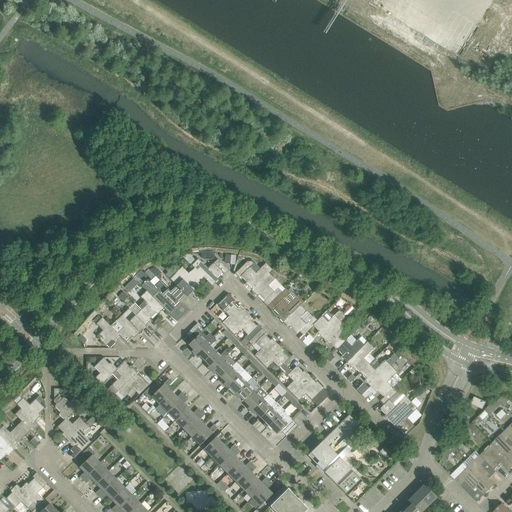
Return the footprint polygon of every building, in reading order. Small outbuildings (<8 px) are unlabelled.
[(236,255),(225,253),(224,262),(235,263),(236,255)] [(191,265),(194,268),(203,277),(207,282),(212,286),(218,280),(216,278),(222,272),(224,274),(228,270),(218,259),(207,269),(198,259),(191,265)] [(245,284),(251,290),(268,273),(269,273),(272,270),(266,263),(255,273),(250,267),(254,263),(252,261),(247,261),(235,274),(239,278),(241,276),(246,282),(245,284)] [(182,267),(176,273),(193,291),(199,284),(198,283),(203,277),(194,268),(189,273),(182,267)] [(152,273),(156,277),(160,274),(155,269),(152,273)] [(152,281),(156,277),(152,273),(148,277),(152,281)] [(187,297),(193,291),(176,273),(169,279),(176,286),(170,292),(179,301),(185,295),(187,297)] [(268,273),(251,290),(257,296),(259,295),(264,300),(263,302),(267,306),(271,303),(270,303),(281,292),(277,288),(273,292),(267,286),(274,279),(269,273),(268,273)] [(145,282),(141,286),(152,296),(163,308),(163,309),(169,314),(175,308),(174,306),(179,301),(170,292),(168,289),(162,295),(158,290),(149,282),(145,282)] [(157,315),(163,309),(163,308),(152,296),(141,286),(146,291),(140,297),(147,304),(141,309),(150,318),(155,313),(157,315)] [(277,316),(283,322),(301,305),(304,302),(298,296),(297,297),(289,289),(287,290),(285,288),(284,289),(281,292),(270,303),(271,303),(267,306),(271,310),(273,309),(278,315),(277,316)] [(128,296),(123,291),(118,296),(123,301),(128,296)] [(222,323),(228,329),(246,312),(240,306),(238,307),(232,302),(234,300),(228,294),(217,304),(229,316),(222,323)] [(307,299),(304,302),(301,305),(303,308),(310,302),(307,299)] [(301,305),(283,322),(289,329),(291,327),(297,333),(298,331),(303,335),(313,325),(317,321),(317,320),(313,316),(312,317),(305,324),(299,318),(306,311),(303,308),(301,305)] [(128,308),(122,314),(140,332),(146,326),(144,324),(150,318),(141,309),(135,315),(128,308)] [(180,320),(185,315),(178,308),(172,313),(180,320)] [(316,332),(323,339),(340,321),(345,317),(339,310),(333,317),(327,311),(317,320),(317,321),(313,325),(318,331),(316,332)] [(252,318),(246,312),(228,329),(234,336),(241,329),(247,335),(244,338),(248,342),(251,339),(262,328),(258,324),(256,326),(250,320),(252,318)] [(122,314),(110,326),(117,333),(119,335),(119,336),(126,342),(132,337),(133,338),(140,332),(122,314)] [(105,346),(106,345),(109,348),(115,343),(113,341),(119,336),(119,335),(117,333),(110,326),(102,317),(101,319),(98,316),(93,321),(102,331),(96,337),(105,346)] [(340,321),(323,339),(329,345),(331,343),(336,349),(345,340),(340,334),(347,328),(340,321)] [(191,351),(194,355),(212,337),(209,333),(206,336),(202,331),(201,332),(198,328),(199,326),(197,323),(187,334),(189,336),(189,337),(193,340),(188,345),(193,349),(191,351)] [(251,339),(248,342),(252,346),(255,343),(261,349),(258,352),(254,356),(260,362),(278,344),(272,338),(270,340),(264,334),(266,332),(262,328),(251,339)] [(361,336),(358,339),(364,345),(367,342),(361,336)] [(212,337),(194,355),(198,358),(200,356),(204,361),(215,350),(210,346),(216,340),(212,337)] [(345,340),(336,349),(342,355),(340,356),(346,363),(364,345),(358,339),(356,341),(351,346),(345,340)] [(354,367),(360,373),(369,364),(363,358),(373,348),(367,342),(364,345),(346,363),(352,369),(354,367)] [(284,351),(278,344),(260,362),(266,368),(273,361),(279,367),(283,371),(287,367),(283,363),(288,358),(282,352),(284,351)] [(207,368),(210,371),(223,359),(226,355),(228,353),(225,350),(220,355),(215,350),(204,361),(209,366),(207,368)] [(216,373),(220,377),(231,367),(227,362),(230,359),(226,355),(223,359),(210,371),(214,374),(216,373)] [(93,380),(99,386),(112,374),(115,371),(115,370),(117,369),(117,368),(111,362),(109,364),(103,358),(94,367),(100,373),(93,380)] [(369,364),(360,373),(365,379),(364,380),(370,387),(394,363),(390,358),(386,362),(385,360),(375,370),(369,364)] [(260,370),(262,368),(254,360),(251,362),(260,370)] [(109,388),(115,394),(120,389),(137,372),(131,365),(130,367),(124,361),(117,368),(117,369),(115,370),(115,371),(112,374),(117,379),(109,388)] [(223,384),(226,387),(243,370),(235,362),(231,367),(220,377),(225,382),(223,384)] [(378,391),(383,397),(393,388),(387,382),(397,372),(396,372),(399,368),(394,363),(370,387),(369,388),(361,395),(365,399),(371,393),(372,394),(375,394),(376,393),(378,391)] [(286,388),(292,394),(310,377),(304,371),(302,372),(296,366),(291,371),(287,367),(283,371),(287,375),(293,381),(286,388)] [(262,368),(260,370),(268,378),(270,376),(262,368)] [(226,387),(234,395),(251,378),(243,370),(226,387)] [(115,394),(111,398),(116,403),(117,404),(120,401),(121,400),(133,388),(139,395),(152,382),(145,376),(143,378),(138,372),(120,389),(115,394)] [(310,377),(292,394),(298,401),(305,394),(317,406),(322,401),(316,395),(323,388),(317,382),(315,383),(310,377)] [(259,386),(251,378),(234,395),(238,399),(240,397),(244,402),(259,386)] [(160,388),(154,382),(143,393),(149,399),(151,397),(159,404),(172,392),(167,387),(172,382),(168,379),(163,384),(164,384),(160,388)] [(363,383),(356,390),(361,395),(369,388),(363,383)] [(247,408),(250,412),(268,394),(259,386),(244,402),(249,406),(247,408)] [(383,397),(380,401),(383,405),(379,409),(385,415),(384,416),(390,422),(411,402),(405,396),(396,405),(390,399),(398,390),(394,386),(393,388),(383,397)] [(177,397),(172,392),(159,404),(167,412),(184,395),(181,392),(177,397)] [(268,394),(250,412),(254,415),(256,413),(260,418),(276,403),(268,394)] [(63,397),(62,399),(58,395),(54,399),(57,403),(54,406),(60,412),(58,414),(64,420),(66,418),(66,419),(73,412),(82,403),(76,397),(69,403),(63,397)] [(188,399),(184,395),(167,412),(175,421),(188,408),(183,403),(188,399)] [(16,404),(20,409),(21,408),(34,422),(40,416),(38,414),(44,408),(40,404),(43,400),(39,396),(36,399),(35,399),(29,405),(23,398),(16,404)] [(501,396),(498,400),(498,401),(502,405),(503,406),(510,399),(501,396)] [(474,397),(471,404),(482,409),(486,402),(474,397)] [(299,411),(302,408),(294,400),(291,403),(299,411)] [(411,402),(390,422),(396,429),(398,427),(404,433),(413,424),(407,418),(417,408),(411,402)] [(263,424),(266,428),(279,415),(279,416),(283,412),(284,411),(276,403),(260,418),(265,423),(263,424)] [(490,416),(494,412),(489,406),(484,410),(490,416)] [(38,426),(34,422),(21,408),(20,409),(14,415),(21,421),(15,427),(24,436),(30,431),(32,432),(38,426)] [(193,413),(188,408),(175,421),(183,429),(201,412),(197,408),(193,413)] [(61,435),(67,441),(85,423),(73,412),(66,419),(66,418),(64,420),(57,427),(63,433),(61,435)] [(204,415),(201,412),(183,429),(191,437),(204,425),(199,420),(204,415)] [(279,416),(279,415),(266,428),(270,431),(272,429),(276,434),(280,430),(286,436),(297,426),(283,412),(279,416)] [(347,496),(347,495),(362,481),(341,459),(349,452),(345,448),(365,428),(350,413),(307,455),(347,496)] [(93,415),(86,422),(90,426),(98,419),(93,415)] [(478,417),(472,423),(477,427),(482,421),(478,417)] [(85,423),(67,441),(73,447),(70,450),(73,453),(70,456),(73,459),(90,443),(84,437),(91,430),(89,428),(85,423)] [(469,427),(473,432),(477,428),(473,424),(469,427)] [(209,429),(204,425),(191,437),(199,445),(212,433),(217,428),(213,425),(209,429)] [(0,435),(14,450),(20,444),(18,442),(24,436),(15,427),(10,433),(3,426),(1,428),(0,427),(0,435)] [(481,432),(477,428),(473,432),(477,436),(481,432)] [(504,431),(492,443),(511,463),(511,438),(504,431)] [(203,449),(211,457),(224,445),(219,440),(224,435),(221,432),(216,437),(203,449)] [(0,435),(0,459),(6,454),(8,456),(14,450),(0,435)] [(508,471),(511,467),(511,463),(492,443),(479,456),(494,470),(501,464),(508,471)] [(229,450),(224,445),(211,457),(219,465),(237,448),(233,445),(229,450)] [(94,453),(89,447),(78,458),(83,463),(79,467),(84,472),(79,477),(82,480),(100,463),(92,455),(94,453)] [(384,447),(383,448),(379,452),(385,458),(389,454),(390,454),(384,447)] [(240,451),(237,448),(219,465),(227,474),(240,461),(235,456),(240,451)] [(479,456),(468,467),(489,490),(495,484),(488,477),(490,474),(492,476),(496,472),(494,470),(479,456)] [(245,466),(240,461),(227,474),(235,482),(253,465),(249,461),(245,466)] [(462,462),(449,475),(455,480),(471,497),(476,492),(475,491),(475,492),(474,490),(477,487),(478,489),(477,489),(484,496),(489,490),(468,467),(462,462)] [(90,479),(95,483),(108,471),(100,463),(82,480),(86,483),(90,479)] [(256,468),(253,465),(235,482),(243,490),(256,478),(251,473),(256,468)] [(116,479),(108,471),(95,483),(100,488),(95,493),(98,496),(116,479)] [(26,482),(20,488),(20,489),(33,502),(33,503),(37,506),(43,500),(37,493),(47,483),(36,472),(32,477),(34,478),(28,484),(26,482)] [(261,482),(256,478),(243,490),(251,498),(269,481),(265,477),(261,482)] [(106,495),(111,500),(124,487),(116,479),(98,496),(102,500),(106,495)] [(272,484),(269,481),(251,498),(260,506),(272,494),(267,489),(272,484)] [(220,487),(225,492),(229,488),(224,483),(220,487)] [(20,489),(20,488),(16,484),(10,491),(12,493),(6,498),(10,503),(15,508),(21,502),(27,509),(28,508),(33,503),(33,502),(20,489)] [(424,485),(415,493),(428,506),(436,497),(424,485)] [(114,511),(132,495),(124,487),(111,500),(116,505),(111,509),(113,511),(114,511)] [(303,511),(306,510),(301,506),(303,505),(291,493),(290,494),(286,490),(272,504),(279,511),(303,511)] [(418,511),(421,511),(428,506),(415,493),(407,501),(409,503),(418,511)] [(121,511),(122,511),(123,511),(131,511),(140,504),(132,495),(114,511),(121,511)] [(56,511),(57,511),(49,503),(48,504),(44,500),(43,500),(37,506),(31,511),(56,511)] [(6,507),(0,501),(0,511),(6,511),(9,509),(6,507)] [(15,508),(10,503),(6,507),(9,509),(11,511),(15,508)] [(418,511),(409,503),(400,511),(399,511),(418,511)]
